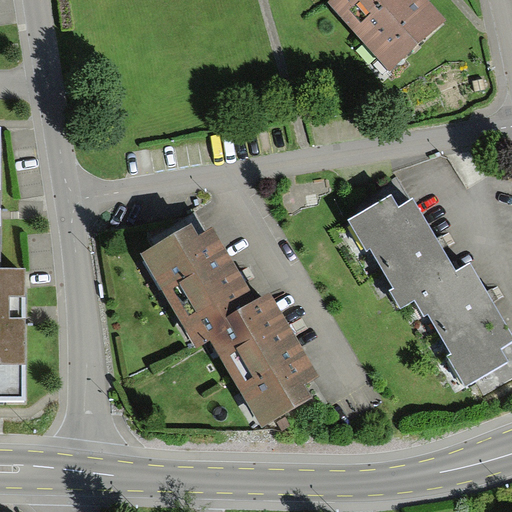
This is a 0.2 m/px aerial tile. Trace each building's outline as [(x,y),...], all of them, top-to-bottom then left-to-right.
[(410,0),(345,0),(336,9),(392,69),(436,28),(410,0)] [(389,200),(348,226),(400,310),(455,276),(412,207),(399,216),(389,200)] [(186,236),(142,264),(194,346),(251,310),(208,242),(195,251),(186,236)] [(468,273),(413,306),(464,389),(505,364),(497,351),(511,343),(468,273)] [(21,277),(0,276),(0,401),(21,402),(21,277)] [(263,305),(210,339),(264,426),(305,400),(296,387),(309,378),(263,305)]
